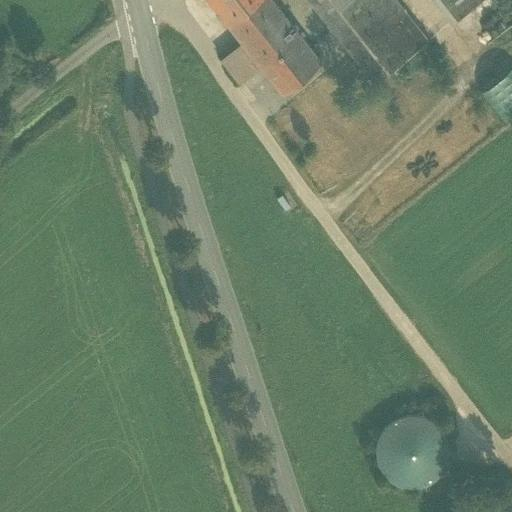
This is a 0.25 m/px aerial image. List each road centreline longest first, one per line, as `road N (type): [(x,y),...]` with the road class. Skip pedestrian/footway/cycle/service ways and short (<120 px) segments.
road 1 (unclassified): [(138,13),(178,21),(511,458)]
road 2 (tertiary): [(138,13),(291,511)]
road 3 (unclassified): [(138,13),(0,121)]
